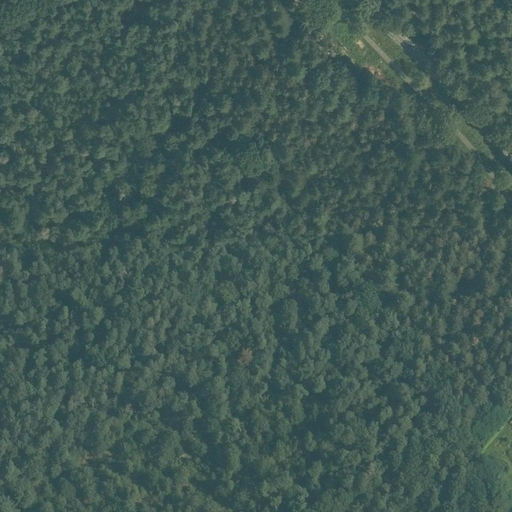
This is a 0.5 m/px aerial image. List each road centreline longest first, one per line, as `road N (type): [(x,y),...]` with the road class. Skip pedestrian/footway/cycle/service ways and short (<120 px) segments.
road 1 (track): [(335,511),(390,474),(468,443),(451,511)]
road 2 (tertiary): [(511,153),(359,0)]
